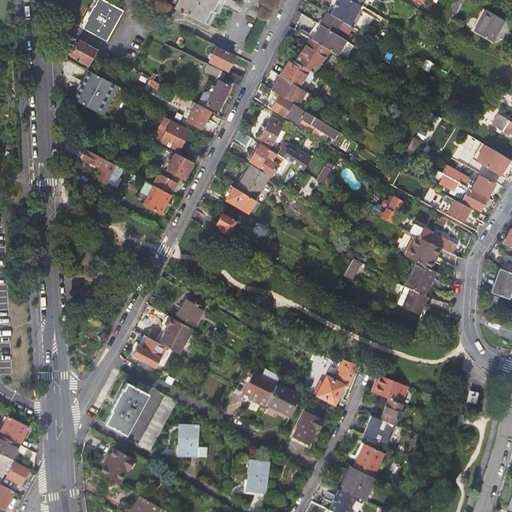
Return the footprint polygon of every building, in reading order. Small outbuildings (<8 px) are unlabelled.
[(122,11),(102,0),(96,0),(82,27),(106,40),(122,11)] [(180,0),(170,20),(169,22),(192,34),(195,27),(218,38),(222,31),(211,25),(221,5),(223,6),(225,0),(180,0)] [(233,0),(225,0),(223,6),(237,13),(242,5),(233,0)] [(329,14),(349,26),(361,6),(358,4),(351,0),(337,0),(337,1),(329,14)] [(504,21),(486,10),(474,31),(492,42),(504,21)] [(320,25),(335,34),(338,28),(348,34),(352,27),(349,26),(329,14),(327,12),(320,25)] [(316,32),(320,25),(315,22),(311,29),(316,32)] [(328,50),(336,54),(345,40),(335,34),(320,25),(316,32),(311,29),(307,37),(308,38),(328,50)] [(308,71),(313,74),(328,50),(308,38),(294,62),(308,71)] [(79,40),(70,57),(87,66),(97,49),(79,40)] [(234,55),(216,47),(208,61),(227,70),(234,55)] [(298,87),(304,78),(308,71),(294,62),(290,59),(279,76),(298,87)] [(225,72),(207,64),(204,70),(222,78),(225,72)] [(79,89),(73,100),(97,112),(105,99),(106,96),(113,83),(99,76),(89,70),(83,81),(85,82),(81,91),(79,89)] [(225,80),(238,86),(242,78),(229,71),(225,80)] [(309,81),(313,74),(308,71),(304,78),(309,81)] [(294,104),(303,90),(298,87),(279,76),(274,84),(276,85),(273,91),(276,93),(294,104)] [(153,80),(150,78),(147,83),(158,90),(161,84),(153,80)] [(210,107),(217,111),(229,86),(218,80),(214,87),(212,92),(203,91),(196,103),(208,110),(210,107)] [(112,100),(119,86),(113,83),(106,96),(112,100)] [(333,139),(337,132),(294,104),(276,93),(274,96),(278,98),(271,109),(291,122),(293,120),(301,125),(304,121),(315,128),(314,130),(318,132),(319,130),(333,139)] [(451,94),(446,101),(451,105),(456,97),(451,94)] [(105,99),(97,112),(104,116),(110,102),(105,99)] [(201,129),(211,111),(208,110),(196,103),(195,102),(185,120),(201,129)] [(456,111),(450,107),(443,118),(449,122),(456,111)] [(511,121),(495,112),(489,123),(511,135),(511,121)] [(190,130),(165,116),(154,137),(178,150),(190,130)] [(262,140),(260,144),(269,149),(280,127),(277,125),(268,121),(259,139),(262,140)] [(131,137),(134,131),(124,126),(121,132),(131,137)] [(250,137),(238,131),(234,139),(246,146),(250,137)] [(64,138),(65,149),(81,158),(102,170),(97,180),(116,187),(120,178),(118,177),(122,169),(64,138)] [(418,141),(412,138),(404,153),(410,157),(418,141)] [(291,163),(303,171),(311,158),(297,150),(295,153),(289,150),(291,146),(283,141),(277,155),(291,163)] [(509,159),(482,143),(472,159),(500,176),(509,159)] [(269,149),(260,144),(249,161),(258,168),(264,155),(273,161),(276,154),(269,149)] [(184,179),(192,162),(186,158),(167,148),(165,151),(174,155),(166,169),(184,179)] [(192,162),(198,165),(202,158),(189,151),(186,158),(192,162)] [(291,163),(277,155),(276,154),(273,161),(272,161),(286,170),(291,163)] [(254,199),(268,176),(250,164),(235,188),(254,199)] [(441,173),(444,175),(468,188),(470,183),(467,181),(468,177),(445,165),(441,173)] [(324,184),(332,170),(328,167),(320,181),(324,184)] [(152,184),(170,195),(176,183),(161,175),(157,176),(152,184)] [(480,210),(487,197),(470,189),(468,188),(444,175),(440,182),(450,188),(448,192),(480,210)] [(470,189),(487,197),(494,184),(477,175),(474,182),(470,189)] [(160,214),(170,195),(152,184),(145,181),(139,192),(147,196),(143,204),(160,214)] [(235,188),(233,187),(226,199),(248,212),(255,200),(254,199),(235,188)] [(378,215),(391,222),(393,218),(401,200),(393,196),(390,201),(386,200),(382,201),(382,205),(386,208),(383,212),(380,211),(378,215)] [(469,208),(453,200),(447,213),(463,221),(469,208)] [(196,210),(191,219),(203,225),(208,216),(196,210)] [(232,213),(230,217),(238,221),(245,225),(247,221),(232,213)] [(235,222),(222,214),(216,224),(221,227),(220,229),(228,234),(235,222)] [(439,247),(452,253),(456,244),(413,223),(409,231),(416,235),(439,247)] [(257,240),(261,233),(251,228),(247,235),(257,240)] [(405,256),(417,262),(429,268),(433,261),(439,247),(416,235),(405,256)] [(359,264),(352,260),(345,274),(352,278),(359,264)] [(425,295),(437,271),(429,268),(417,262),(406,285),(425,295)] [(511,274),(504,271),(503,270),(495,294),(511,300),(511,274)] [(404,306),(410,289),(406,288),(404,286),(397,304),(404,306)] [(426,300),(428,296),(410,289),(404,306),(421,314),(423,307),(426,300)] [(194,325),(204,307),(187,297),(177,315),(194,325)] [(491,306),(503,309),(505,301),(494,297),(491,306)] [(190,327),(169,315),(165,323),(161,332),(164,334),(159,343),(166,347),(176,352),(190,327)] [(511,341),(511,327),(504,325),(500,337),(511,341)] [(192,328),(190,327),(176,352),(179,354),(192,328)] [(212,338),(215,333),(209,329),(206,335),(212,338)] [(156,341),(144,335),(138,345),(132,353),(156,366),(166,347),(159,343),(156,341)] [(319,382),(313,393),(318,395),(336,403),(345,386),(348,387),(359,366),(345,359),(336,376),(328,371),(322,383),(319,382)] [(269,401),(277,383),(254,372),(245,390),(252,394),(251,395),(257,398),(267,403),(268,403),(269,401)] [(402,403),(409,386),(381,375),(374,393),(388,398),(402,403)] [(152,387),(140,380),(137,385),(135,384),(134,386),(127,382),(105,423),(126,434),(152,387)] [(302,395),(277,383),(269,401),(281,407),(280,410),(292,416),(302,395)] [(478,393),(468,391),(466,402),(476,404),(478,393)] [(178,401),(166,395),(139,444),(151,450),(178,401)] [(436,404),(438,399),(431,396),(430,401),(436,404)] [(256,402),(266,407),(267,403),(257,398),(256,402)] [(403,404),(402,403),(388,398),(380,419),(395,425),(397,421),(401,419),(403,413),(401,410),(403,404)] [(281,407),(269,401),(268,403),(280,410),(281,407)] [(311,443),(318,429),(320,425),(321,426),(325,419),(306,410),(294,436),(311,443)] [(380,419),(371,415),(368,421),(369,422),(363,435),(386,445),(395,425),(380,419)] [(0,431),(0,434),(19,444),(28,427),(8,416),(0,431)] [(188,450),(187,455),(198,456),(198,446),(199,425),(180,424),(179,449),(188,450)] [(0,452),(11,459),(19,444),(0,434),(0,452)] [(365,444),(354,468),(375,477),(386,453),(365,444)] [(198,446),(198,456),(207,456),(208,447),(198,446)] [(114,448),(100,473),(119,483),(135,459),(114,448)] [(21,485),(29,470),(15,463),(16,461),(11,459),(0,452),(0,483),(5,473),(8,474),(6,477),(21,485)] [(251,459),(247,485),(255,486),(255,491),(266,492),(270,462),(251,459)] [(340,488),(343,490),(353,467),(350,466),(340,488)] [(353,467),(343,490),(364,499),(366,500),(376,478),(375,477),(354,468),(353,467)] [(399,480),(396,487),(402,489),(405,483),(399,480)] [(0,505),(5,509),(15,491),(0,483),(0,505)] [(333,502),(330,509),(336,511),(349,511),(357,496),(343,490),(340,488),(337,495),(335,494),(332,501),(333,502)] [(158,511),(161,507),(141,496),(131,511),(158,511)]
